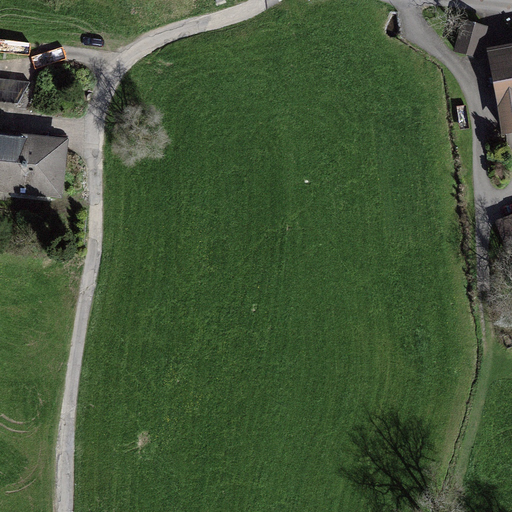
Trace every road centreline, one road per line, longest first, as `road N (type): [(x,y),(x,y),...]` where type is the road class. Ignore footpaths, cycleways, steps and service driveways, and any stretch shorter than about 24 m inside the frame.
road 1 (track): [(270,0),(253,14),(130,43),(101,125),(97,264),(63,449),(65,511)]
road 2 (track): [(404,0),(419,31),(465,79),(481,191),(490,361),(449,511)]
